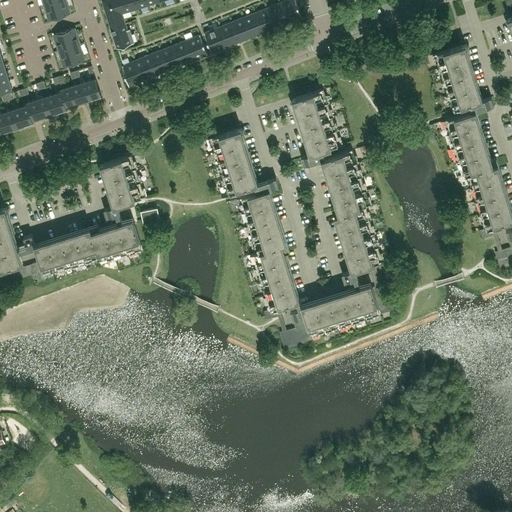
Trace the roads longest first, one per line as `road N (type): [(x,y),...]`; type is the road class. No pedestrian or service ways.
road 1 (residential): [(123,121),(328,38)]
road 2 (residential): [(0,171),(123,121)]
road 3 (residential): [(85,0),(123,121)]
